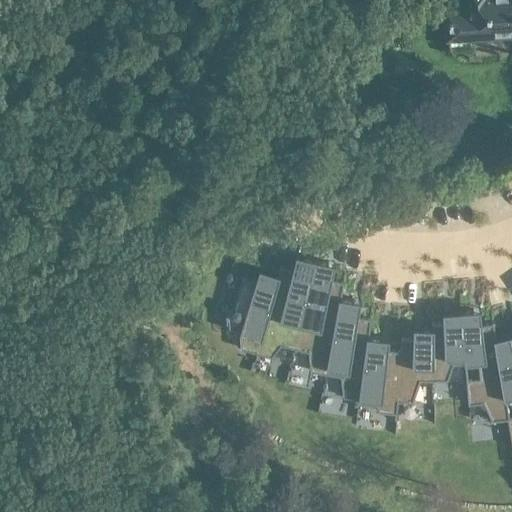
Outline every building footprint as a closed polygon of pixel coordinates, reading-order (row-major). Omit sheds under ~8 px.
[(511,0),(454,0),(455,7),(448,7),(450,45),(470,44),(469,30),(511,28),(511,0)] [(299,271),(280,266),(278,272),(256,352),(271,356),(281,344),(294,347),(315,258),(303,255),(299,271)] [(324,277),(328,261),(315,258),(294,347),(308,350),(310,370),(326,373),(341,296),(344,281),(324,277)] [(256,352),(278,272),(266,269),(262,284),(242,277),(231,308),(227,309),(226,304),(225,304),(227,327),(227,328),(239,332),(240,347),(256,352)] [(351,314),(354,298),(341,296),(326,373),(340,375),(343,396),(358,398),(369,335),(371,317),(351,314)] [(474,324),(473,308),(461,309),(465,363),(466,383),(468,403),(483,401),(492,420),(507,418),(495,336),(493,322),(474,324)] [(465,363),(461,309),(450,310),(451,322),(432,322),(432,327),(433,380),(448,379),(453,363),(465,363)] [(420,338),(401,337),(400,350),(398,400),(413,400),(420,379),(433,380),(432,327),(421,326),(420,338)] [(511,339),(510,332),(495,336),(507,418),(511,445),(511,339)] [(381,349),(382,336),(369,335),(358,398),(358,399),(374,400),(379,411),(397,413),(398,400),(400,350),(381,349)]
